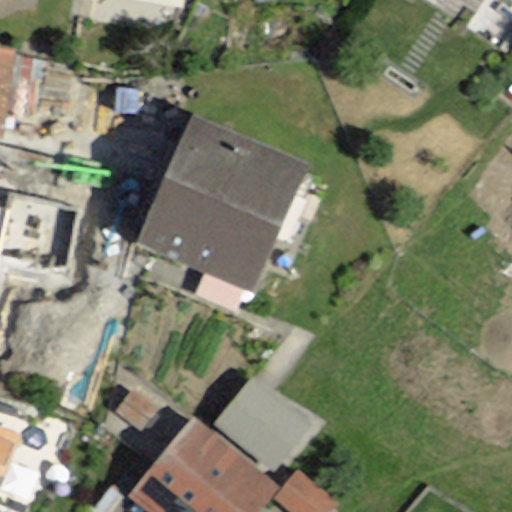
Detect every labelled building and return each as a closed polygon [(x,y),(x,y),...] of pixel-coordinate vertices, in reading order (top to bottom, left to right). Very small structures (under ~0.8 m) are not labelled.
[(12,38),(0,36),(0,122),(7,123),(12,38)] [(313,153),(199,102),(144,226),(259,276),(313,153)] [(0,239),(17,158),(0,154),(0,239)] [(254,367),(215,419),(281,470),(321,418),(254,367)] [(253,511),(278,483),(195,414),(135,485),(160,505),(153,511),(253,511)] [(0,474),(21,426),(0,416),(0,474)] [(300,511),(328,511),(340,496),(296,463),(274,493),(300,511)]
